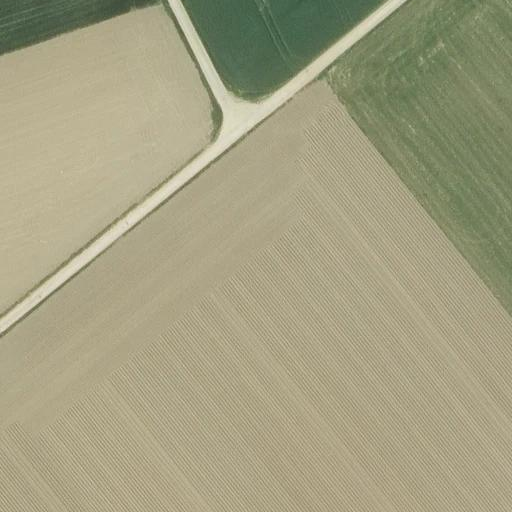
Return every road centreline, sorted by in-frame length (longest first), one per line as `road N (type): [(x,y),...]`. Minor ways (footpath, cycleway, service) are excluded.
road 1 (track): [(0,328),(237,132)]
road 2 (track): [(399,0),(237,132)]
road 3 (track): [(170,0),(237,132)]
